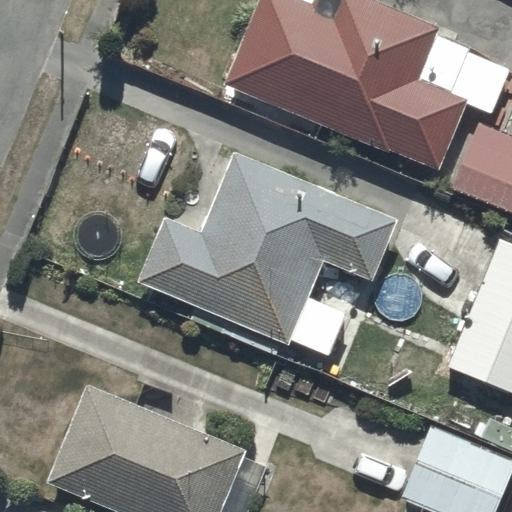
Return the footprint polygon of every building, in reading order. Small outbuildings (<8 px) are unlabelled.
[(440,17),(396,0),(256,0),(227,76),(442,159),(466,95),(494,106),(511,63),(466,46),(469,40),(436,27),(440,17)] [(511,131),(479,117),(454,179),(511,203),(511,131)] [(399,212),(237,143),(215,197),(196,189),(187,211),(204,219),(202,224),(165,208),(139,271),(289,335),(291,331),(330,348),(349,305),(310,288),(325,252),(373,273),(399,212)] [(511,235),(499,230),(448,355),(511,381),(511,235)] [(248,441),(90,374),(46,472),(140,511),(245,511),(269,458),(245,448),(248,441)] [(491,511),(511,462),(511,452),(432,419),(403,491),(408,493),(399,511),(491,511)]
